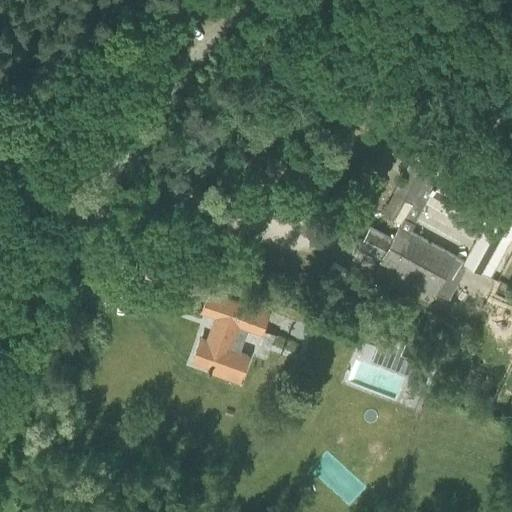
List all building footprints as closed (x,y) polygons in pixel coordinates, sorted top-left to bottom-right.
[(424,57),(411,81),(429,92),(443,68),(424,57)] [(426,122),(418,137),(441,150),(435,162),(417,152),(383,214),(401,224),(392,240),(369,227),(360,243),(358,247),(381,259),(379,263),(448,301),(467,266),(481,274),(511,218),(511,217),(457,187),(461,179),(452,174),(459,160),(454,157),(462,142),(426,122)] [(129,183),(126,188),(131,191),(135,186),(129,183)] [(347,272),(333,264),(316,295),(330,303),(347,272)] [(201,339),(196,353),(194,359),(209,364),(208,369),(225,375),(228,368),(241,372),(247,355),(228,348),(238,322),(260,330),(267,311),(210,290),(203,310),(217,315),(207,341),(201,339)] [(400,356),(401,354),(405,343),(382,334),(377,347),(400,356)] [(456,364),(448,386),(457,390),(466,367),(456,364)] [(491,383),(469,374),(464,386),(486,396),(491,383)] [(224,416),(232,419),(234,411),(226,409),(224,416)]
